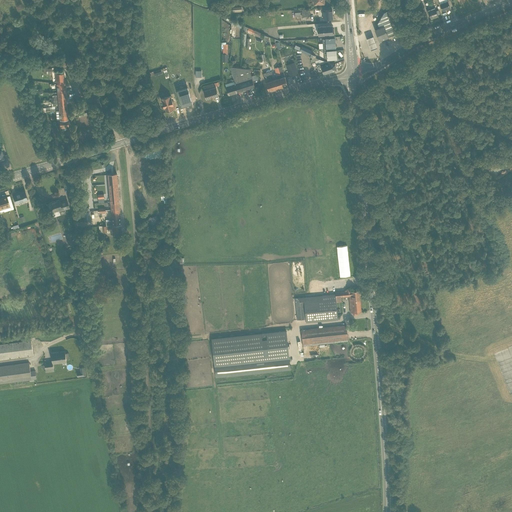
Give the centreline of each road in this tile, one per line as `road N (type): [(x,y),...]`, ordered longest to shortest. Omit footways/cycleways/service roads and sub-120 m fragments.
road 1 (primary): [(386,511),(353,76)]
road 2 (secondary): [(353,76),(0,180)]
road 3 (secondary): [(511,1),(379,64),(352,67)]
